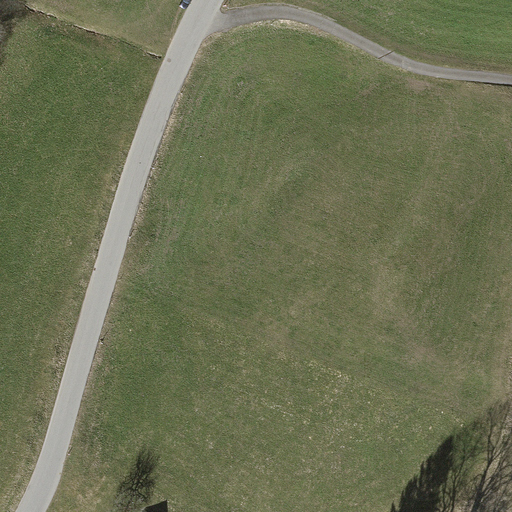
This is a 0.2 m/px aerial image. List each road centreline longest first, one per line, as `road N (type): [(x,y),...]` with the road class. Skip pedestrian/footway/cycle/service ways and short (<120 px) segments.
road 1 (residential): [(31,511),(144,151),(210,0)]
road 2 (track): [(196,25),(300,15),(406,64),(511,81)]
